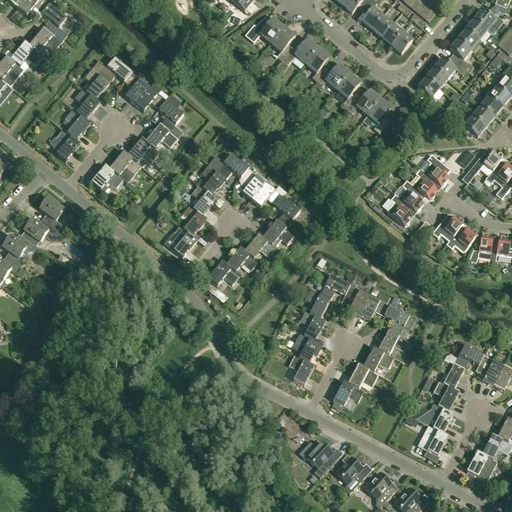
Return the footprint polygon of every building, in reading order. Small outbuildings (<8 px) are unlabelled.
[(11,0),(9,3),(18,11),(26,0),(11,0)] [(30,15),(38,22),(42,17),(49,8),(50,7),(49,7),(40,0),(26,0),(18,11),(27,19),(30,15)] [(254,4),(248,0),(227,0),(231,3),(245,15),(254,4)] [(342,8),(348,0),(332,0),(342,8)] [(361,0),(348,0),(342,8),(352,17),(364,2),(361,0)] [(412,11),(419,1),(417,0),(413,0),(408,7),(412,11)] [(510,0),(503,0),(503,3),(498,1),(493,12),(504,16),(508,6),(510,0)] [(416,14),(423,5),(419,1),(412,11),(416,14)] [(420,18),(428,8),(423,5),(416,14),(420,18)] [(402,15),(406,10),(401,6),(397,11),(402,15)] [(50,24),(43,31),(53,39),(61,46),(68,37),(59,30),(67,21),(66,21),(49,8),(42,17),(50,24)] [(424,21),(432,12),(428,8),(420,18),(424,21)] [(372,33),(383,19),(373,10),(362,24),(372,33)] [(406,10),(402,15),(408,19),(412,15),(406,10)] [(432,12),(424,21),(428,24),(436,15),(432,12)] [(495,19),(493,21),(482,12),(474,22),(488,34),(492,28),(497,32),(503,26),(495,19)] [(426,27),(414,17),(410,21),(422,31),(426,27)] [(235,19),(234,21),(232,25),(238,27),(239,26),(241,21),(235,19)] [(381,41),(393,27),(383,19),(372,33),(381,41)] [(271,47),(284,30),(273,21),(269,26),(264,22),(256,29),(254,28),(245,39),(254,46),(260,38),(271,47)] [(480,43),(488,34),(474,22),(466,32),(480,43)] [(391,49),(403,35),(393,27),(381,41),(391,49)] [(282,64),(293,51),(289,47),(295,39),(284,30),(271,47),(281,55),(277,60),(282,64)] [(54,55),(61,46),(53,39),(43,31),(29,48),(38,56),(39,56),(45,48),(54,55)] [(472,53),(480,43),(466,32),(458,42),(472,53)] [(403,35),(391,49),(401,57),(413,43),(403,35)] [(511,51),(511,49),(511,44),(504,38),(501,43),(511,51)] [(305,68),(319,51),(308,42),(298,55),(293,51),(282,64),(287,68),(295,59),(305,68)] [(463,63),(472,53),(458,42),(449,52),(458,59),(454,63),(466,73),(470,69),(463,63)] [(511,53),(511,51),(501,43),(497,47),(509,57),(511,53)] [(29,48),(25,45),(12,62),(11,62),(24,73),(24,72),(31,64),(36,68),(43,59),(39,56),(38,56),(29,48)] [(317,85),(328,72),(323,68),(330,60),(319,51),(305,68),(316,76),(312,81),(317,85)] [(486,57),(491,61),(495,56),(490,52),(486,57)] [(509,68),(511,64),(511,62),(501,53),(497,58),(509,68)] [(25,73),(24,72),(24,73),(11,62),(12,62),(7,58),(0,67),(0,80),(3,83),(7,86),(11,90),(25,73)] [(124,85),(132,75),(115,61),(107,70),(99,63),(92,71),(109,86),(116,78),(124,85)] [(466,73),(454,63),(451,68),(442,61),(434,71),(448,82),(456,72),(463,78),(466,73)] [(337,93),(350,77),(339,68),(332,76),(328,72),(317,85),(322,89),(326,85),(337,93)] [(95,103),(96,103),(109,86),(92,71),(85,80),(93,87),(86,95),(95,103)] [(440,92),(448,82),(434,71),(426,80),(440,92)] [(481,77),(486,81),(490,76),(485,72),(481,77)] [(135,107),(149,89),(132,75),(124,85),(132,91),(125,99),(135,107)] [(348,111),(359,98),(354,94),(361,86),(350,77),(337,93),(347,102),(343,106),(348,111)] [(482,86),(486,81),(481,77),(477,82),(482,86)] [(510,101),(511,98),(511,85),(504,80),(502,78),(494,87),(497,89),(510,101)] [(431,102),(440,92),(426,80),(417,91),(431,102)] [(159,113),(166,103),(149,89),(135,107),(144,115),(150,106),(159,113)] [(502,111),(510,101),(497,89),(491,96),(489,94),(486,97),(489,99),(502,111)] [(86,95),(82,92),(75,101),(83,108),(80,111),(76,108),(72,112),(77,116),(76,116),(86,123),(100,106),(96,103),(95,103),(86,95)] [(465,97),(470,101),(474,96),(469,92),(465,97)] [(368,119),(381,103),(370,94),(363,101),(359,98),(348,111),(354,115),(357,110),(368,119)] [(450,101),(454,105),(458,100),(454,96),(450,101)] [(466,106),(470,101),(465,97),(461,102),(466,106)] [(184,118),(174,110),(173,105),(175,103),(170,99),(166,103),(159,113),(166,120),(160,128),(178,142),(183,136),(175,129),(184,118)] [(494,120),(502,111),(489,99),(480,109),(494,120)] [(370,124),(372,123),(378,127),(374,132),(379,136),(390,124),(385,120),(392,112),(381,103),(368,119),(362,125),(366,128),(370,124)] [(444,120),(448,115),(436,106),(432,110),(444,120)] [(486,130),(494,120),(480,109),(472,119),(486,130)] [(314,121),(319,125),(323,121),(327,116),(322,111),(317,117),(314,121)] [(76,116),(77,116),(72,112),(65,121),(73,128),(67,136),(76,144),(90,127),(86,123),(76,116)] [(448,115),(444,120),(456,130),(460,125),(448,115)] [(447,125),(439,118),(433,125),(441,132),(447,125)] [(478,140),(486,130),(472,119),(468,124),(464,121),(460,125),(456,130),(462,135),(466,130),(478,140)] [(170,151),(178,142),(160,128),(146,144),(146,145),(155,152),(162,144),(170,151)] [(67,136),(63,132),(55,142),(63,148),(56,157),(66,165),(80,147),(76,144),(67,136)] [(146,145),(146,144),(142,141),(128,158),(127,158),(137,166),(137,165),(144,157),(152,164),(160,155),(155,152),(146,145)] [(500,157),(498,157),(494,153),(492,156),(487,152),(469,174),(474,178),(484,167),(492,174),(494,171),(495,171),(501,164),(503,161),(502,160),(502,159),(500,157)] [(127,158),(128,158),(124,154),(110,171),(119,179),(123,182),(127,186),(141,169),(137,165),(137,166),(127,158)] [(463,162),(468,166),(475,158),(470,154),(463,162)] [(217,174),(226,182),(233,174),(241,181),(249,171),(253,166),(244,158),(240,164),(231,157),(224,165),(216,159),(209,167),(217,174)] [(446,178),(450,173),(431,157),(427,163),(430,166),(424,174),(423,174),(438,187),(441,189),(442,188),(443,188),(445,186),(445,184),(449,180),(446,178)] [(0,159),(0,178),(9,165),(0,159)] [(506,167),(501,164),(495,171),(494,171),(492,174),(485,182),(491,186),(494,183),(502,190),(504,187),(511,178),(511,168),(508,165),(506,167)] [(217,174),(209,167),(201,176),(205,179),(199,187),(203,191),(212,199),(226,182),(217,174)] [(110,171),(105,168),(91,185),(101,193),(108,184),(116,191),(123,182),(119,179),(110,171)] [(257,174),(255,176),(249,171),(241,181),(239,183),(242,190),(246,189),(246,191),(242,196),(251,203),(266,185),(268,183),(257,174)] [(423,174),(424,174),(420,171),(416,177),(419,180),(412,188),(425,199),(430,203),(431,202),(432,202),(434,199),(434,198),(437,194),(435,192),(438,187),(423,174)] [(511,178),(504,187),(502,190),(496,197),(501,202),(511,190),(511,178)] [(412,188),(406,183),(402,189),(405,192),(399,200),(398,200),(413,213),(416,215),(417,214),(418,214),(420,211),(420,210),(424,206),(421,204),(425,199),(412,188)] [(275,209),(283,199),(266,185),(251,203),(261,211),(267,203),(275,209)] [(465,190),(473,197),(477,191),(469,185),(465,190)] [(202,219),(203,219),(217,202),(212,199),(203,191),(199,187),(191,197),(200,204),(197,207),(191,207),(189,208),(193,211),(193,212),(202,219)] [(398,200),(399,200),(395,197),(391,203),(394,205),(387,214),(405,229),(406,228),(407,228),(409,225),(409,224),(412,220),(409,217),(413,213),(398,200)] [(286,231),(300,213),(283,199),(275,209),(283,216),(277,223),(286,231)] [(42,221),(57,232),(61,227),(56,223),(64,212),(47,200),(39,211),(46,216),(42,221)] [(193,212),(193,211),(189,208),(182,217),(190,224),(184,232),(193,240),(207,223),(203,219),(202,219),(193,212)] [(460,222),(459,222),(455,219),(453,221),(448,217),(432,236),(438,240),(441,237),(449,244),(462,229),(464,226),(463,225),(463,224),(460,222)] [(54,238),(57,232),(42,221),(39,226),(32,221),(23,233),(25,234),(22,238),(37,248),(39,245),(40,245),(48,234),(54,238)] [(158,225),(163,229),(167,225),(162,221),(158,225)] [(295,238),(286,231),(277,223),(263,240),(276,252),(276,251),(277,247),(281,242),(287,247),(295,238)] [(184,232),(180,229),(172,238),(181,245),(174,253),(183,261),(197,243),(193,240),(184,232)] [(466,233),(462,229),(449,244),(446,247),(452,252),(454,248),(463,256),(478,238),(477,237),(477,235),(474,233),(473,234),(469,230),(466,233)] [(19,261),(25,253),(27,254),(35,253),(38,249),(37,248),(22,238),(19,236),(15,241),(10,237),(10,238),(8,242),(6,240),(0,248),(2,249),(9,254),(5,259),(21,270),(24,265),(19,261)] [(263,240),(259,237),(245,254),(254,261),(260,253),(269,260),(276,252),(263,240)] [(493,240),(487,239),(487,238),(484,237),(483,238),(481,238),(478,255),(472,254),(468,264),(475,266),(477,261),(488,263),(488,267),(495,268),(497,258),(496,258),(498,244),(492,244),(493,240)] [(511,243),(505,242),(504,241),(501,240),(500,241),(499,241),(498,244),(496,258),(497,258),(511,260),(511,261),(511,246),(510,247),(511,243)] [(245,254),(241,250),(226,267),(226,268),(235,275),(236,275),(242,267),(251,274),(258,265),(254,261),(245,254)] [(21,270),(5,259),(2,264),(0,263),(0,286),(3,283),(11,272),(17,276),(21,270)] [(226,268),(226,267),(222,264),(208,281),(217,289),(224,280),(232,287),(240,278),(236,275),(235,275),(226,268)] [(350,287),(336,280),(330,277),(320,297),(330,303),(335,294),(344,298),(350,287)] [(359,319),(370,298),(350,287),(344,298),(353,303),(348,313),(359,319)] [(320,297),(310,292),(305,302),(315,307),(310,317),(320,322),(330,303),(320,297)] [(384,319),(390,308),(370,298),(359,319),(370,324),(375,315),(384,319)] [(416,322),(409,319),(390,308),(384,319),(393,324),(388,333),(399,339),(399,338),(404,330),(410,333),(416,322)] [(310,317),(305,314),(300,324),(309,329),(304,339),(315,344),(325,325),(320,322),(310,317)] [(409,344),(399,338),(399,339),(388,333),(378,353),(389,358),(394,349),(403,354),(409,344)] [(304,339),(300,336),(292,351),(297,353),(294,358),(299,361),(310,367),(310,366),(315,357),(317,358),(323,348),(315,344),(304,339)] [(478,369),(484,358),(464,348),(457,361),(451,357),(446,359),(444,362),(464,373),(469,364),(478,369)] [(378,353),(373,350),(363,369),(363,370),(374,375),(378,366),(388,371),(394,360),(389,358),(378,353)] [(299,361),(294,358),(289,368),(299,373),(294,383),(304,389),(315,369),(310,366),(310,367),(299,361)] [(493,389),(504,368),(484,358),(478,369),(487,374),(482,383),(493,389)] [(464,373),(444,362),(439,372),(448,378),(444,387),(443,387),(454,393),(454,392),(464,373)] [(363,370),(363,369),(358,367),(348,386),(348,387),(358,392),(359,392),(362,385),(372,390),(378,377),(374,375),(363,370)] [(511,386),(511,372),(504,368),(493,389),(504,394),(509,385),(511,386)] [(348,387),(348,386),(343,384),(333,404),(343,409),(348,399),(358,405),(363,394),(359,392),(358,392),(348,387)] [(443,387),(444,387),(439,384),(433,395),(443,400),(438,409),(449,415),(459,395),(454,392),(454,393),(443,387)] [(438,409),(433,406),(428,416),(426,415),(416,422),(415,421),(414,422),(428,429),(443,437),(454,417),(449,415),(438,409)] [(511,423),(507,420),(497,440),(507,446),(507,445),(511,436),(511,423)] [(448,439),(443,437),(428,429),(417,448),(438,459),(448,439)] [(497,440),(492,437),(482,457),(492,462),(497,453),(507,458),(511,448),(511,447),(507,445),(507,446),(497,440)] [(321,445),(306,460),(318,471),(324,465),(330,470),(344,455),(344,454),(342,456),(336,451),(332,455),(321,445)] [(482,457),(477,454),(466,474),(477,480),(487,485),(497,465),(492,462),(482,457)] [(350,460),(336,476),(347,486),(345,488),(345,493),(349,497),(372,472),(366,466),(361,471),(350,460)] [(379,511),(388,501),(401,487),(395,481),(391,486),(380,475),(365,491),(376,502),(376,509),(379,511)] [(317,482),(313,479),(311,481),(309,484),(313,487),(315,485),(317,482)] [(394,507),(400,511),(410,511),(412,511),(421,511),(426,508),(420,502),(409,491),(394,507)] [(329,507),(334,511),(338,507),(333,503),(329,507)] [(382,508),(387,511),(391,508),(387,503),(382,508)]
